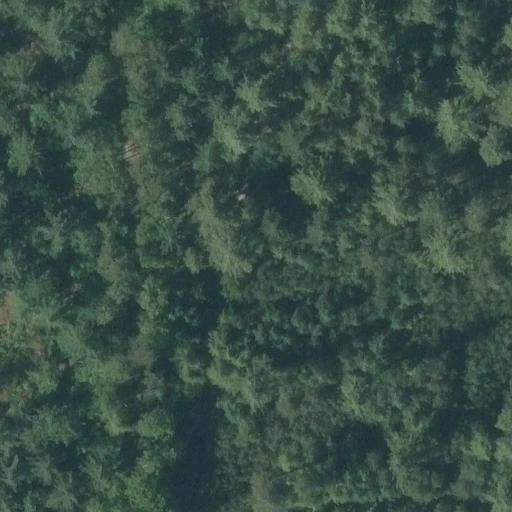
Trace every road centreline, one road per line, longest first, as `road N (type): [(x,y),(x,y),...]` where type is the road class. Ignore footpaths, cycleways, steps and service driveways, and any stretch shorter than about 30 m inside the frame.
road 1 (unknown): [(187,511),(204,458),(224,233),(240,149),(309,0)]
road 2 (track): [(121,511),(132,365),(125,200),(103,0)]
road 3 (track): [(479,484),(315,478),(214,511)]
